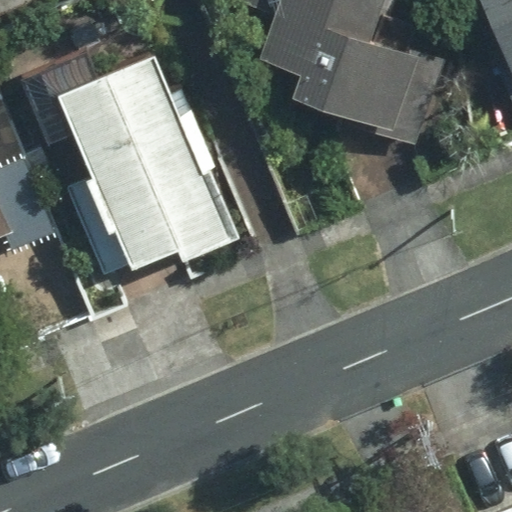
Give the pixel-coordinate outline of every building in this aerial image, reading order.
[(256,45),(295,59),(286,87),(416,132),(438,70),(408,59),(412,49),(364,32),(374,0),(251,0),(269,6),(256,45)] [(511,0),(478,0),(511,77),(511,0)] [(224,226),(149,48),(53,87),(88,172),(66,181),(101,264),(173,234),(178,245),(224,226)] [(0,229),(9,226),(0,203),(0,229)] [(511,511),(511,498),(474,511),(511,511)]
